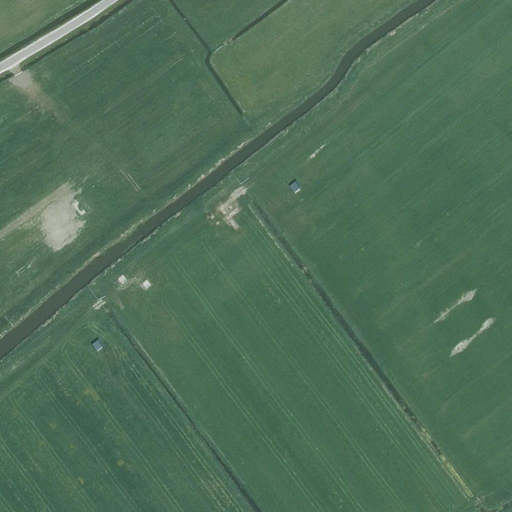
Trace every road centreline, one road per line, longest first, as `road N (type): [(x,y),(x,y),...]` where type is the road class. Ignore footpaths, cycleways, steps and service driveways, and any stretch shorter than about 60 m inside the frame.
road 1 (track): [(466,0),(366,73),(334,113),(244,190),(233,214),(208,214),(154,252),(111,300),(84,313),(0,388)]
road 2 (unclassified): [(0,67),(110,0)]
